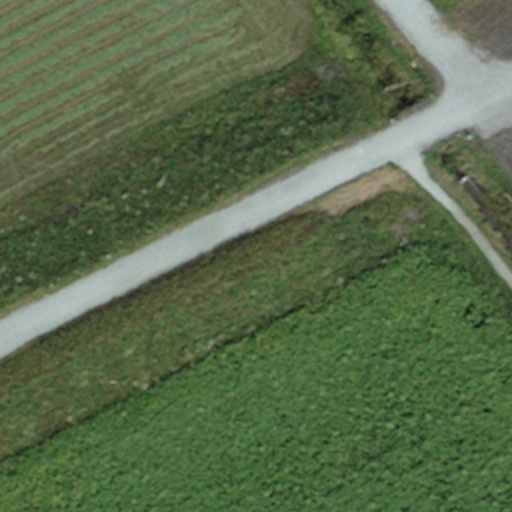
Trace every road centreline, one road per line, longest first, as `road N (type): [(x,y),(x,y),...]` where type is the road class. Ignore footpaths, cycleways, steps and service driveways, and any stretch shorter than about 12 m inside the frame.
road 1 (track): [(0,375),(511,116)]
road 2 (track): [(493,126),(396,0)]
